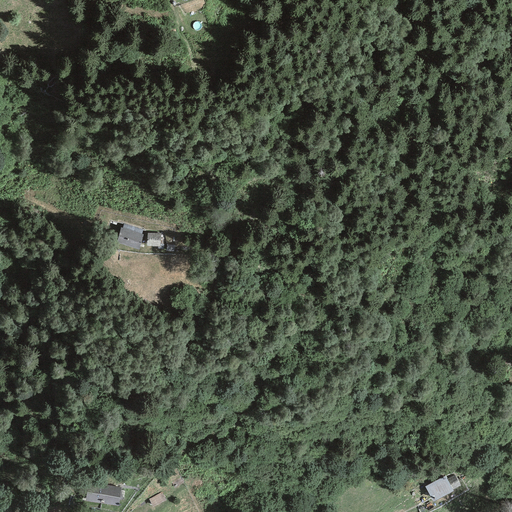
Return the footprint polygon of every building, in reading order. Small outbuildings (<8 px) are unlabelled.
[(143,235),(121,229),(116,243),(139,250),(143,235)] [(160,234),(147,233),(147,246),(160,247),(160,234)] [(425,485),(433,499),(453,488),(445,473),(425,485)] [(86,497),(102,499),(104,483),(88,481),(86,497)] [(121,486),(104,483),(102,499),(119,502),(121,486)]
